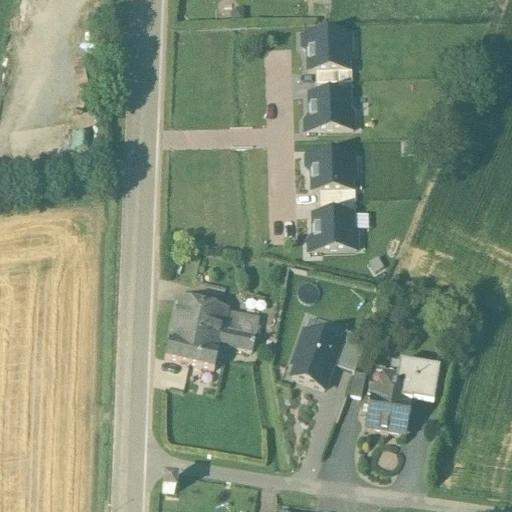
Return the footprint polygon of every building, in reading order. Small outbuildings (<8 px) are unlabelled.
[(349,38),(302,40),(302,51),(307,56),(308,75),(314,75),(347,74),(347,59),(350,56),(349,38)] [(347,74),(314,75),(315,87),(351,86),(351,74),(347,74)] [(351,86),(315,87),(315,99),(348,98),(352,98),(351,86)] [(348,98),(315,99),(309,100),(309,119),(305,125),(305,135),(353,134),(352,117),(349,113),(348,98)] [(353,158),(305,160),(305,171),(311,176),(311,195),(318,195),(351,194),(350,179),(353,176),(353,158)] [(351,194),(318,195),(318,207),(355,206),(354,194),(351,194)] [(355,206),(318,207),(319,219),(351,218),(355,218),(355,206)] [(351,218),(319,219),(312,220),(313,239),(308,245),(308,255),(356,254),(355,237),(352,233),(351,218)] [(182,303),(174,343),(220,357),(222,349),(228,351),(226,359),(249,366),(261,326),(182,303)] [(288,383),(326,396),(341,349),(303,336),(288,383)] [(174,343),(170,342),(164,362),(214,377),(220,357),(174,343)] [(390,380),(374,378),(370,398),(369,398),(363,434),(405,440),(413,396),(417,370),(416,370),(415,377),(410,373),(407,369),(400,367),(400,368),(392,367),(390,380)] [(438,374),(417,370),(413,396),(434,399),(438,374)] [(365,379),(353,376),(348,400),(360,402),(365,379)] [(296,442),(284,443),(285,459),(297,459),(296,442)] [(172,485),(164,484),(163,485),(162,487),(161,495),(173,496),(174,487),(175,487),(175,484),(172,484),(172,485)]
